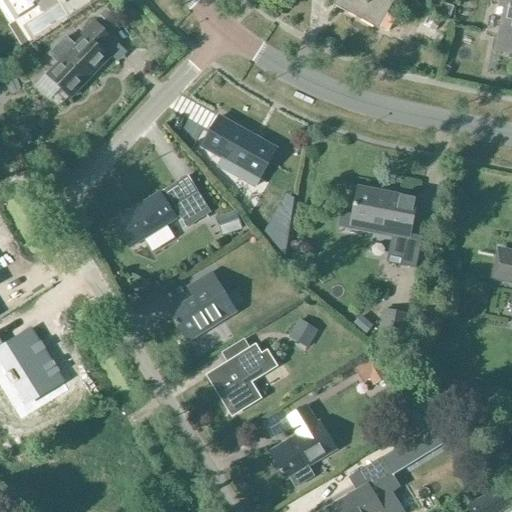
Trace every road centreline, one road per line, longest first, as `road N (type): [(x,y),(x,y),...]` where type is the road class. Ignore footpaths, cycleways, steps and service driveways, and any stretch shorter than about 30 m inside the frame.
road 1 (unclassified): [(233,511),(54,213),(229,31)]
road 2 (unclassified): [(229,31),(338,94),(511,136)]
